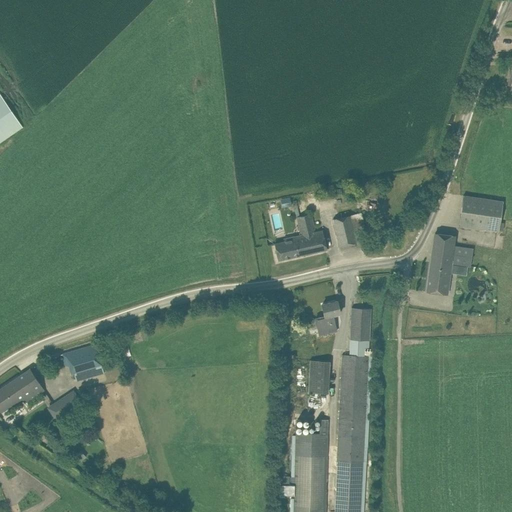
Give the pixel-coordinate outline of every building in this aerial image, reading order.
[(0,142),(22,127),(0,95),(0,142)] [(504,202),(473,197),(463,196),(459,225),(499,231),(504,202)] [(367,240),(365,230),(361,212),(333,219),(339,246),(367,240)] [(295,236),(300,255),(327,249),(322,230),(315,232),(311,214),(297,217),(301,235),(295,236)] [(473,248),(454,245),(455,236),(435,233),(427,291),(447,294),(450,270),(464,272),(465,265),(470,266),(473,248)] [(283,239),(284,241),(274,243),(278,260),(300,255),(295,236),(283,239)] [(322,304),(325,316),(315,319),(319,336),(329,333),(327,326),(335,324),(333,315),(340,314),(337,301),(322,304)] [(371,308),(352,307),(350,340),(352,340),(368,340),(369,340),(371,308)] [(104,365),(97,344),(62,354),(66,366),(69,366),(72,374),(74,374),(76,381),(104,373),(102,365),(104,365)] [(363,511),(371,357),(341,355),(336,465),(337,465),(334,511),(363,511)] [(309,360),(308,393),(329,393),(329,360),(309,360)] [(45,391),(35,377),(30,369),(0,388),(0,409),(2,413),(22,399),(25,404),(45,391)] [(64,397),(55,403),(63,415),(72,409),(64,397)] [(279,476),(278,495),(289,495),(289,511),(324,511),(326,465),(327,440),(327,421),(320,420),(319,430),(317,430),(317,433),(305,433),(295,433),(295,435),(291,435),(290,476),(279,476)] [(76,455),(82,461),(86,457),(80,451),(76,455)]
